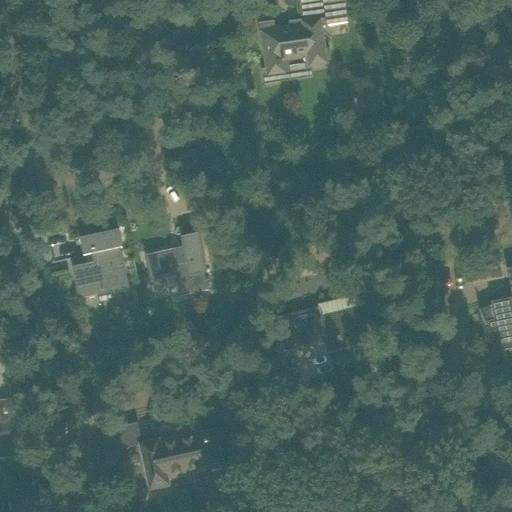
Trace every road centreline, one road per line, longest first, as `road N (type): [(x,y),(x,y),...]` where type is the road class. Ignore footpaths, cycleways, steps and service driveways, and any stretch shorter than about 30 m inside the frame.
road 1 (residential): [(44,176),(145,162),(156,147),(126,0)]
road 2 (residential): [(44,176),(3,0)]
road 3 (residential): [(444,452),(434,446),(322,465),(312,475),(315,511)]
